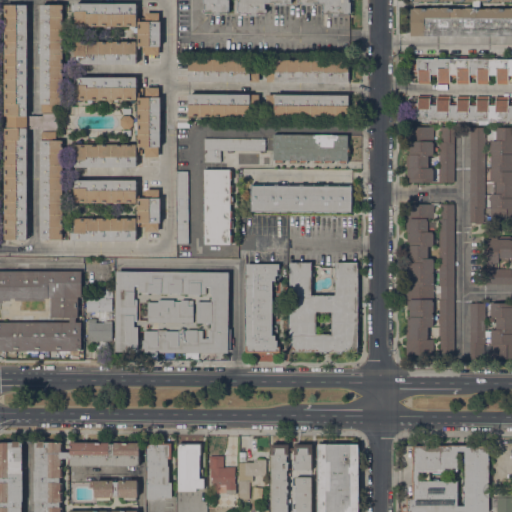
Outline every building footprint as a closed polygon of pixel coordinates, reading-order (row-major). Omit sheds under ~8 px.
[(229,0),(229,12),(227,12),(227,13),(219,13),(219,15),(213,15),(213,13),(204,13),(204,12),(203,12),(203,9),(204,9),(204,4),(203,4),(203,0),(229,0)] [(332,16),(332,14),(323,14),(323,13),(321,13),(321,10),(323,10),(323,3),(314,3),(314,4),(302,4),(302,3),(297,3),(297,0),(291,0),(291,3),(286,3),(286,4),(274,4),(274,3),(265,3),(265,9),(267,9),(267,12),(265,12),(265,14),(256,14),(256,15),(250,15),(250,14),(239,14),(239,12),(237,12),(237,2),(239,2),(239,0),(348,0),(348,2),(350,2),(350,14),(338,14),(338,16),(332,16)] [(511,0),(511,1),(505,1),(505,2),(500,2),(500,1),(498,1),(498,2),(490,2),(490,1),(480,1),(480,9),(485,9),(485,8),(490,8),(490,9),(492,9),(492,8),(510,8),(511,8),(511,36),(410,36),(410,23),(409,23),(409,9),(410,9),(413,9),(413,8),(433,8),(433,7),(438,7),(438,8),(440,8),(440,7),(448,7),(448,8),(460,8),(460,9),(462,9),(462,8),(465,8),(472,8),(472,2),(463,2),(463,0),(453,0),(453,1),(428,1),(428,2),(423,2),(423,1),(421,1),(410,1),(410,0),(511,0)] [(137,3),(137,18),(139,18),(139,21),(144,21),(144,12),(159,12),(159,21),(160,21),(160,47),(158,47),(158,54),(145,54),(145,53),(142,53),(142,47),(138,47),(138,24),(136,24),(136,26),(75,26),(74,3),(137,3)] [(27,239),(5,239),(4,5),(27,5),(27,239)] [(63,104),(58,104),(58,112),(42,112),(42,111),(41,111),(40,5),(63,5),(63,104)] [(74,64),(74,41),(136,41),(136,64),(74,64)] [(434,58),(434,57),(438,57),(438,58),(453,59),(453,57),(457,57),(457,58),(473,59),(473,58),(477,58),(477,59),(492,59),(492,58),(496,58),(496,59),(511,59),(511,75),(508,75),(508,84),(496,83),(496,77),(488,77),(488,84),(476,84),(476,77),(469,77),(469,83),(456,83),(456,77),(449,77),(449,84),(437,84),(437,77),(430,77),(430,83),(417,83),(418,75),(410,75),(410,59),(416,59),(416,58),(434,58)] [(188,81),(188,58),(250,59),(250,67),(259,67),(259,82),(188,81)] [(266,81),(266,59),(349,60),(349,82),(266,81)] [(74,100),(74,77),(136,77),(136,92),(139,92),(139,97),(136,97),(136,99),(74,100)] [(160,147),(158,147),(158,156),(145,156),(144,147),(140,147),(141,153),(136,153),(136,167),(75,167),(75,145),(138,144),(138,98),(145,98),(145,87),(159,87),(159,97),(160,97),(160,147)] [(250,94),(258,95),(258,108),(250,108),(250,116),(188,116),(188,94),(250,94)] [(348,95),(348,117),(274,117),(274,115),(265,115),(266,95),(274,95),(348,95)] [(511,121),(496,121),(496,122),(492,122),(492,121),(488,121),(488,124),(429,124),(429,120),(409,120),(410,103),(417,103),(417,95),(430,95),(430,105),(436,105),(436,96),(449,96),(449,104),(456,105),(456,96),(469,96),(469,105),(476,105),(476,96),(488,96),(488,105),(494,105),(494,96),(508,96),(508,105),(511,105),(511,121)] [(133,119),(133,125),(129,128),(124,128),(120,124),(120,119),(124,115),(129,115),(133,119)] [(454,182),(439,182),(438,141),(440,141),(440,126),(453,126),(454,182)] [(433,154),(432,154),(432,155),(428,155),(428,168),(432,168),(432,169),(433,169),(433,181),(432,181),(432,182),(409,182),(409,178),(407,178),(407,166),(406,166),(406,157),(407,157),(407,141),(406,141),(406,127),(433,127),(433,154)] [(470,127),(485,127),(485,208),(483,208),(483,223),(482,223),(482,224),(475,224),(475,222),(470,222),(470,127)] [(511,127),(511,222),(490,222),(490,194),(493,194),(493,181),(490,181),(490,169),(491,169),(491,167),(490,167),(490,155),(491,155),(491,154),(490,154),(490,142),(491,142),(491,140),(492,140),(492,128),(497,128),(497,127),(511,127)] [(40,140),(42,140),(42,131),(49,131),(49,140),(63,140),(63,239),(40,239),(40,140)] [(348,135),(347,161),(346,161),(346,162),(338,162),(338,161),(332,161),(332,162),(324,162),(324,161),(321,161),(321,162),(314,162),(314,161),(306,161),(306,162),(300,162),(300,161),(296,161),(296,162),(289,162),(289,160),(283,160),(283,162),(275,162),(275,160),(273,160),(273,134),(348,135)] [(265,139),(264,151),(220,150),(220,163),(204,162),(204,138),(265,139)] [(230,169),(230,171),(231,171),(231,179),(230,179),(230,185),(231,185),(231,193),(230,193),(230,196),(231,196),(231,203),(230,203),(230,210),(231,210),(231,218),(230,218),(230,221),(231,221),(231,228),(230,228),(230,235),(231,235),(231,243),(230,243),(230,244),(204,244),(204,169),(230,169)] [(188,244),(176,244),(176,171),(187,171),(188,244)] [(137,180),(137,203),(74,202),(74,180),(137,180)] [(351,186),(351,212),(251,211),(251,185),(351,186)] [(74,240),(74,218),(137,218),(137,220),(138,220),(138,198),(149,198),(149,189),(159,189),(159,198),(160,198),(160,223),(159,223),(159,231),(145,231),(145,226),(136,226),(136,240),(74,240)] [(453,354),(442,354),(442,356),(430,356),(430,354),(426,354),(426,355),(417,355),(406,354),(406,328),(406,320),(408,320),(408,318),(409,318),(409,309),(407,309),(407,301),(406,301),(406,283),(407,283),(407,257),(406,257),(406,247),(406,231),(405,231),(405,204),(430,204),(430,203),(438,203),(438,205),(433,205),(433,216),(431,216),(431,231),(432,231),(432,233),(433,233),(433,244),(432,244),(432,246),(428,246),(428,258),(432,258),(432,260),(433,260),(433,271),(432,271),(432,273),(433,273),(433,284),(432,284),(432,301),(433,301),(433,312),(432,312),(432,314),(433,314),(433,325),(432,325),(432,327),(427,327),(427,338),(427,339),(437,339),(437,343),(434,343),(434,351),(440,351),(440,343),(439,343),(439,299),(440,299),(440,285),(438,285),(439,218),(440,218),(440,204),(454,204),(453,354)] [(511,263),(511,258),(498,258),(498,262),(497,262),(497,263),(484,263),(484,239),(491,239),(491,237),(497,237),(497,239),(511,239),(511,236),(511,263)] [(319,353),(319,351),(290,351),(290,334),(289,334),(289,262),(311,262),(311,295),(335,295),(335,262),(357,262),(357,268),(358,268),(358,346),(357,346),(357,351),(341,351),(341,353),(319,353)] [(245,264),(279,264),(279,269),(277,269),(277,275),(275,275),(275,281),(272,281),(272,335),(275,335),(275,340),(277,340),(277,346),(280,346),(280,352),(246,352),(245,264)] [(511,284),(484,284),(484,269),(511,269),(511,270),(511,284)] [(0,271),(81,271),(81,296),(78,296),(78,317),(76,317),(76,322),(81,322),(81,351),(0,350),(0,322),(69,322),(69,317),(51,317),(51,297),(48,297),(48,298),(44,298),(44,300),(15,300),(15,298),(10,298),(10,300),(3,300),(3,303),(0,303),(0,271)] [(144,352),(144,348),(142,348),(142,341),(145,341),(145,331),(138,331),(138,352),(115,351),(116,271),(228,272),(228,329),(230,329),(230,349),(228,349),(228,353),(144,352)] [(86,311),(86,296),(99,296),(99,297),(103,297),(103,291),(112,291),(112,311),(86,311)] [(469,303),(485,303),(485,346),(483,346),(483,358),(469,358),(469,303)] [(511,303),(511,358),(492,358),(492,355),(490,355),(490,332),(491,332),(491,329),(496,329),(496,317),(491,317),(491,315),(490,315),(490,304),(491,304),(491,303),(511,303)] [(88,341),(88,319),(96,319),(96,322),(104,322),(104,321),(112,321),(112,341),(88,341)] [(22,470),(23,470),(23,501),(22,501),(22,511),(0,511),(0,442),(13,442),(13,441),(20,441),(20,442),(22,442),(22,470)] [(61,477),(60,477),(60,482),(61,482),(61,502),(60,502),(60,507),(61,507),(61,511),(69,511),(69,510),(107,510),(107,511),(112,511),(112,510),(121,510),(121,511),(125,511),(125,510),(137,510),(137,511),(35,511),(35,501),(34,501),(34,471),(35,471),(35,442),(37,442),(37,441),(44,441),(44,442),(61,442),(61,452),(70,452),(70,442),(109,442),(109,444),(114,444),(114,442),(139,442),(139,466),(70,466),(70,458),(61,458),(61,477)] [(147,442),(171,442),(171,458),(168,458),(168,466),(169,466),(169,482),(172,482),(172,497),(157,497),(157,499),(147,499),(147,442)] [(178,443),(201,443),(201,454),(199,454),(200,469),(202,469),(202,472),(200,472),(200,478),(204,478),(204,488),(196,488),(196,491),(178,491),(178,443)] [(271,511),(271,455),(270,455),(270,444),(289,444),(289,454),(287,454),(287,462),(288,462),(288,470),(287,470),(287,480),(289,482),(289,484),(287,485),(287,488),(289,490),(289,491),(287,493),(287,504),(288,504),(288,511),(271,511)] [(294,444),(312,444),(312,470),(294,469),(295,462),(296,462),(296,454),(294,454),(294,449),(294,444)] [(317,511),(318,444),(359,444),(359,511),(317,511)] [(401,511),(401,506),(406,506),(406,497),(412,497),(412,483),(411,483),(411,469),(412,469),(412,445),(488,445),(488,511),(401,511)] [(235,483),(235,494),(212,494),(212,477),(210,477),(210,456),(223,456),(223,467),(225,467),(235,467),(235,483)] [(249,499),(238,499),(238,462),(244,462),(253,462),(253,460),(255,460),(255,459),(266,459),(265,475),(254,475),(254,480),(249,480),(249,499)] [(312,511),(295,511),(296,511),(296,501),(294,499),(294,497),(296,496),(296,493),(295,492),(295,489),(296,488),(296,477),(312,477),(312,511)] [(94,497),(94,487),(89,487),(89,480),(137,480),(137,497),(94,497)] [(511,511),(496,511),(496,507),(490,507),(491,497),(496,497),(497,497),(497,492),(511,492),(511,511)]
